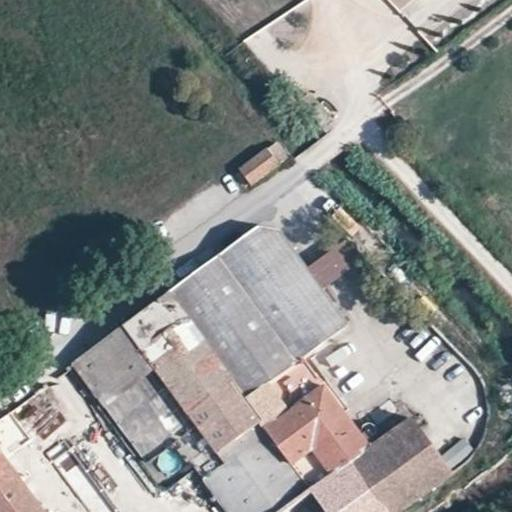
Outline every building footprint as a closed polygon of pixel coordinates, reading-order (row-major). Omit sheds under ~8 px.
[(308,112),(323,127),(332,118),(317,102),(308,112)] [(243,169),(255,184),(292,157),(280,142),(265,154),(243,169)] [(260,228),(172,292),(246,394),(304,356),(349,324),(324,288),(308,266),(280,228),(260,228)] [(308,266),(324,288),(362,259),(343,241),(308,266)] [(225,511),(281,511),(314,489),(267,425),(246,394),(172,292),(73,364),(159,482),(189,461),(194,468),(214,495),(225,511)] [(370,448),(304,356),(246,394),(267,425),(314,489),(348,465),(370,448)] [(0,418),(0,511),(45,511),(5,456),(31,438),(11,411),(0,418)] [(348,465),(382,511),(404,511),(453,477),(450,472),(413,417),(370,448),(348,465)] [(450,468),(474,452),(465,439),(441,455),(450,468)] [(382,511),(348,465),(314,489),(281,511),(382,511)] [(225,511),(214,495),(190,511),(225,511)]
